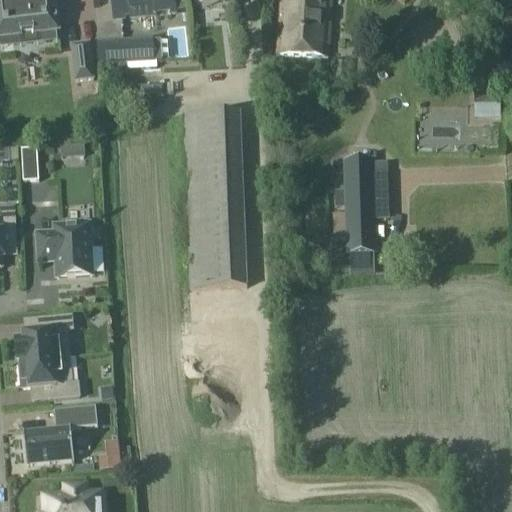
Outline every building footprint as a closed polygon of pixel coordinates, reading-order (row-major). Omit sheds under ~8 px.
[(0,0),(0,42),(61,35),(56,0),(0,0)] [(112,0),(115,21),(135,19),(152,17),(152,14),(170,12),(170,15),(174,14),(174,12),(173,5),(172,0),(112,0)] [(202,0),(204,11),(238,7),(237,0),(202,0)] [(329,61),(332,0),(276,0),(273,57),(329,61)] [(511,0),(472,0),(511,9),(511,0)] [(185,3),(173,5),(174,12),(185,10),(185,3)] [(154,41),(99,44),(101,67),(110,66),(155,64),(154,41)] [(91,44),(71,46),(75,83),(95,81),(91,44)] [(337,63),(336,82),(348,83),(349,64),(337,63)] [(500,120),(500,96),(473,95),(472,119),(500,120)] [(222,116),(182,117),(188,294),(229,293),(245,293),(241,116),(222,116)] [(84,147),(60,149),(61,160),(85,159),(84,147)] [(9,150),(1,150),(2,164),(10,163),(9,150)] [(37,151),(21,152),(23,184),(39,183),(37,151)] [(346,256),(374,255),(373,162),(345,163),(346,256)] [(143,227),(142,212),(153,212),(152,200),(123,201),(124,245),(139,244),(139,248),(155,248),(154,227),(143,227)] [(0,217),(0,270),(2,271),(1,261),(3,261),(2,236),(15,236),(14,211),(0,211),(1,217),(0,217)] [(52,233),(35,234),(36,267),(54,266),(55,282),(94,280),(91,224),(51,226),(52,233)] [(215,299),(184,298),(183,321),(214,322),(215,299)] [(47,332),(21,334),(24,364),(71,361),(68,332),(74,332),(72,318),(45,320),(47,332)] [(71,361),(24,364),(19,364),(21,394),(54,392),(55,402),(79,400),(78,386),(73,387),(71,361)] [(0,387),(0,400),(15,400),(15,388),(0,387)] [(56,432),(23,435),(26,468),(73,464),(70,431),(97,429),(96,409),(54,413),(56,432)] [(106,458),(99,459),(101,473),(119,471),(116,446),(105,447),(106,458)] [(93,466),(73,468),(74,475),(94,473),(93,466)] [(103,511),(102,494),(92,495),(92,487),(60,489),(60,496),(41,498),(42,511),(103,511)]
